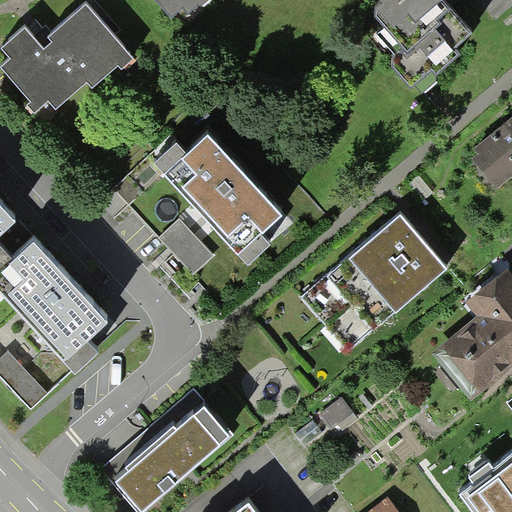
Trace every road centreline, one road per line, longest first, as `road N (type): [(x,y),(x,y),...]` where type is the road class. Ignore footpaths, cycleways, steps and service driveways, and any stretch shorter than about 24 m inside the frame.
road 1 (residential): [(0,138),(184,333)]
road 2 (residential): [(13,485),(184,333)]
